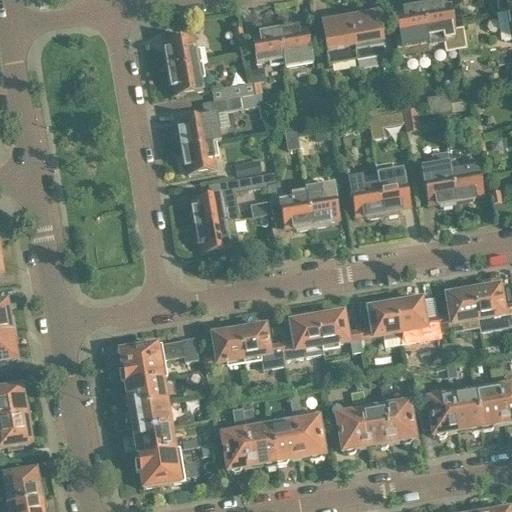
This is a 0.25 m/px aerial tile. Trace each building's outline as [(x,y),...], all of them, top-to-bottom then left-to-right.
[(506,14),(511,12),(511,0),(496,0),(499,15),(506,14)] [(440,6),(423,9),(428,38),(427,38),(429,48),(443,45),(445,54),(457,52),(466,51),(466,49),(462,30),(454,31),(450,7),(440,8),(440,6)] [(399,43),(427,38),(428,38),(423,9),(404,12),(404,14),(394,16),(399,43)] [(383,58),(376,16),(349,21),(355,54),(356,63),(383,58)] [(329,67),(356,63),(355,54),(349,21),(322,26),(329,67)] [(278,34),(283,63),(284,71),(312,66),(306,31),(297,32),(297,30),(278,34)] [(241,31),(233,32),(235,44),(243,43),(241,31)] [(255,67),(283,63),(278,34),(260,37),(260,39),(251,41),(255,67)] [(168,72),(197,67),(207,65),(204,50),(195,52),(192,39),(166,43),(167,53),(165,53),(168,72)] [(457,52),(459,62),(469,60),(479,59),(479,60),(504,55),(503,42),(466,49),(466,51),(457,52)] [(508,55),(496,57),(498,69),(510,67),(508,55)] [(202,94),(197,67),(168,72),(171,90),(173,90),(175,99),(195,96),(202,94)] [(261,72),(248,74),(250,86),(263,84),(261,72)] [(260,96),(261,96),(260,85),(224,91),(225,102),(240,100),(240,99),(260,96)] [(262,109),(261,96),(260,96),(240,99),(240,100),(242,112),(262,109)] [(449,96),(437,98),(439,108),(450,106),(449,96)] [(342,98),(328,100),(330,120),(345,118),(342,98)] [(428,109),(439,108),(437,98),(426,100),(428,109)] [(400,101),(402,113),(414,111),(412,99),(400,101)] [(312,105),(316,128),(330,126),(326,102),(312,105)] [(450,106),(439,108),(441,117),(452,115),(450,106)] [(365,110),(366,120),(377,118),(376,108),(365,110)] [(441,117),(439,108),(428,109),(429,119),(441,117)] [(355,122),(366,120),(365,110),(353,112),(355,122)] [(415,113),(402,114),(405,135),(418,133),(415,113)] [(182,151),(211,146),(219,145),(216,130),(228,128),(225,115),(199,119),(180,122),(181,131),(178,132),(182,151)] [(378,127),(377,118),(366,120),(368,129),(378,127)] [(368,129),(366,120),(355,122),(356,131),(368,129)] [(294,122),(296,132),(297,141),(307,139),(304,121),(294,122)] [(282,124),(283,133),(283,134),(296,132),(294,122),(282,124)] [(312,131),(315,145),(331,142),(328,128),(312,131)] [(470,131),(472,143),(485,141),(483,128),(470,131)] [(297,141),(296,132),(283,134),(285,142),(287,153),(299,151),(297,141)] [(487,153),(485,141),(472,143),(475,155),(487,153)] [(215,174),(211,146),(182,151),(185,169),(187,169),(189,178),(215,174)] [(422,180),(427,208),(436,206),(436,208),(440,207),(440,209),(456,206),(451,175),(448,157),(434,160),(435,167),(420,169),(422,180)] [(236,181),(261,177),(259,163),(234,168),(236,181)] [(293,233),(312,230),(307,200),(306,194),(290,196),(291,202),(285,203),(281,184),(280,184),(279,180),(277,181),(273,164),(262,166),(264,177),(266,177),(268,190),(272,211),(279,210),(283,232),(292,231),(293,233)] [(377,185),(383,218),(398,216),(398,214),(402,214),(401,212),(410,210),(404,173),(392,175),(391,167),(376,169),(376,167),(375,167),(377,178),(376,178),(377,185)] [(456,206),(471,203),(471,202),(475,201),(475,199),(483,198),(478,170),(451,175),(456,206)] [(195,230),(224,225),(233,224),(238,223),(233,196),(268,190),(266,177),(264,177),(225,184),(227,196),(193,201),(195,211),(192,211),(195,230)] [(367,221),(383,218),(377,185),(364,187),(362,179),(347,182),(354,220),(363,219),(363,221),(367,220),(367,221)] [(306,194),(307,200),(312,230),(330,227),(330,224),(339,222),(333,187),(305,192),(306,194)] [(499,194),(490,195),(492,208),(501,206),(499,194)] [(233,224),(224,225),(195,230),(198,248),(201,248),(202,257),(229,253),(227,239),(235,238),(233,224)] [(277,244),(275,232),(267,233),(269,246),(277,244)] [(264,259),(262,246),(248,248),(250,261),(264,259)] [(511,306),(502,308),(498,289),(473,294),(478,323),(495,320),(497,334),(511,331),(511,306)] [(478,323),(473,294),(446,298),(449,318),(451,328),(478,323)] [(394,307),(400,337),(426,332),(424,322),(421,302),(394,307)] [(0,334),(15,332),(13,323),(9,322),(5,304),(0,304),(0,334)] [(373,341),(400,337),(394,307),(368,311),(371,331),(358,333),(360,343),(373,341)] [(342,316),(317,320),(322,350),(350,345),(352,358),(362,356),(360,343),(358,333),(346,336),(342,316)] [(449,318),(437,320),(439,330),(451,328),(449,318)] [(282,356),(322,350),(317,320),(290,325),(293,344),(281,347),(282,356)] [(426,332),(439,330),(437,320),(424,322),(426,332)] [(264,329),(238,334),(242,354),(243,363),(272,358),(274,371),(284,370),(282,356),(281,347),(267,349),(264,329)] [(16,343),(15,332),(0,334),(0,364),(16,362),(13,345),(16,343)] [(242,354),(238,334),(212,338),(215,358),(202,360),(204,369),(243,363),(242,354)] [(124,384),(125,387),(161,381),(167,380),(164,363),(183,360),(184,366),(198,363),(194,341),(180,343),(180,345),(161,348),(161,347),(120,354),(122,372),(119,372),(121,384),(124,384)] [(454,369),(446,370),(448,383),(457,382),(454,369)] [(502,371),(495,372),(497,383),(504,382),(502,371)] [(491,384),(497,383),(495,372),(489,373),(491,384)] [(165,405),(161,381),(125,387),(126,397),(123,401),(124,406),(128,408),(129,411),(165,405)] [(185,390),(187,402),(201,399),(199,387),(185,390)] [(511,387),(499,390),(506,427),(511,426),(511,387)] [(0,392),(0,422),(29,417),(27,407),(23,405),(20,389),(0,392)] [(494,429),(506,427),(499,390),(474,394),(482,434),(491,433),(494,429)] [(363,393),(356,394),(358,406),(365,404),(363,393)] [(358,406),(356,394),(350,396),(351,407),(358,406)] [(472,436),(482,434),(474,394),(451,398),(457,435),(468,434),(472,436)] [(291,413),(293,425),(300,463),(310,461),(314,463),(318,462),(320,459),(324,458),(318,421),(302,423),(298,397),(289,398),(291,413)] [(457,435),(451,398),(426,402),(432,439),(435,439),(439,441),(444,440),(446,437),(457,435)] [(170,428),(165,405),(129,411),(129,412),(126,416),(127,421),(131,424),(133,435),(170,428)] [(384,409),(391,447),(396,446),(401,448),(406,447),(408,444),(415,443),(408,405),(384,409)] [(384,448),(391,447),(384,409),(360,413),(367,451),(372,450),(376,452),(382,451),(384,448)] [(241,413),(251,471),(263,469),(267,471),(276,470),(268,429),(254,432),(251,412),(241,413)] [(241,472),(251,471),(241,413),(232,415),(235,435),(220,437),(227,475),(231,474),(234,477),(239,476),(241,472)] [(287,465),(300,463),(293,425),(291,413),(283,415),(284,427),(268,429),(276,470),(285,468),(287,465)] [(367,451),(360,413),(335,418),(341,456),(348,454),(351,457),(358,456),(360,452),(367,451)] [(191,416),(177,419),(178,427),(193,425),(191,416)] [(31,427),(29,417),(0,422),(0,451),(30,447),(27,429),(31,427)] [(174,453),(174,452),(170,428),(133,435),(133,437),(130,440),(131,447),(135,449),(137,460),(174,453)] [(196,441),(182,443),(183,451),(197,449),(196,441)] [(216,446),(201,448),(202,460),(218,457),(216,446)] [(178,451),(174,452),(174,453),(137,460),(138,463),(134,463),(136,475),(140,474),(143,492),(184,485),(183,480),(196,478),(194,467),(182,470),(178,451)] [(2,478),(7,508),(43,501),(41,492),(38,490),(35,473),(2,478)] [(43,511),(45,511),(43,501),(7,508),(8,511),(43,511)]
